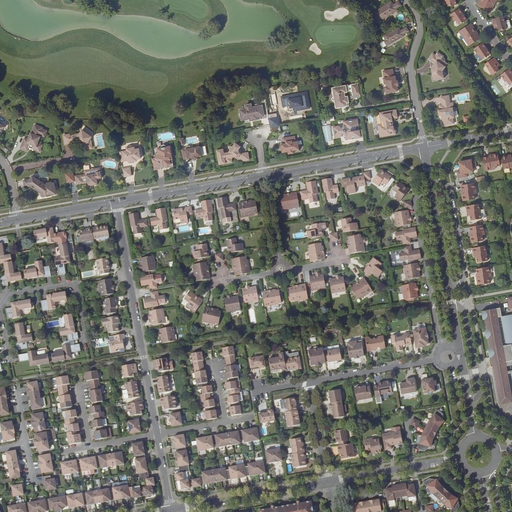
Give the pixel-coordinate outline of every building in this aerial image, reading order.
[(481,0),(479,0),(477,4),(488,13),(497,0),(481,0)] [(393,5),(391,2),(375,12),(377,16),(374,18),(377,22),(381,20),(389,15),(388,12),(390,11),(391,13),(396,10),(396,9),(401,6),(398,2),(393,5)] [(460,8),(450,15),(455,22),(456,21),(459,25),(467,20),(464,16),(463,14),(464,13),(460,8)] [(503,16),(492,19),(494,27),(496,26),(497,28),(498,28),(499,31),(507,29),(503,16)] [(471,23),(459,32),(469,46),(480,38),(478,35),(478,34),(475,30),(474,31),(473,29),(474,28),(471,23)] [(400,31),(398,27),(382,36),(385,40),(384,41),(386,46),(388,45),(397,41),(395,38),(397,37),(398,39),(403,36),(403,35),(409,32),(406,28),(400,31)] [(487,47),(483,42),(474,49),(478,56),(480,55),(482,59),(490,54),(487,50),(486,48),(487,47)] [(443,65),(446,62),(444,61),(445,60),(444,59),(444,58),(443,57),(442,57),(443,56),(437,52),(435,55),(432,53),(427,59),(429,60),(434,64),(432,67),(433,73),(431,73),(432,80),(443,78),(443,76),(444,75),(443,71),(442,70),(445,66),(443,65)] [(498,64),(494,58),(485,64),(492,75),(499,71),(497,68),(498,67),(497,65),(498,64)] [(393,70),(383,71),(384,78),(383,79),(384,84),(386,84),(386,87),(385,87),(386,93),(397,91),(397,87),(398,87),(397,81),(396,81),(395,77),(394,77),(393,70)] [(511,75),(508,70),(498,77),(503,84),(504,83),(507,87),(511,83),(511,78),(511,76),(511,75)] [(352,96),(360,95),(357,83),(350,84),(351,87),(352,96)] [(490,88),(495,93),(499,90),(494,84),(490,88)] [(339,106),(344,105),(344,100),(342,98),(343,97),(342,92),(345,92),(349,91),(348,87),(347,85),(339,86),(339,88),(334,89),(332,93),(334,94),(332,97),(331,99),(333,100),(335,102),(336,105),(338,104),(339,106)] [(339,88),(339,86),(336,87),(336,86),(330,87),(332,97),(334,94),(332,93),(334,89),(339,88)] [(303,109),(303,110),(310,109),(307,92),(300,93),(300,95),(305,94),(308,108),(303,109)] [(346,100),(360,97),(360,95),(352,96),(345,97),(345,92),(342,92),(343,97),(342,98),(344,100),(344,105),(347,105),(346,100)] [(293,112),(303,110),(303,109),(308,108),(305,94),(300,95),(300,93),(289,95),(289,97),(282,98),(284,108),(287,107),(288,111),(293,110),(293,112)] [(283,113),(293,112),(293,110),(288,111),(287,107),(284,108),(282,98),(289,97),(289,95),(281,97),(283,113)] [(448,96),(440,97),(441,105),(438,106),(439,111),(437,111),(437,114),(439,114),(441,113),(442,120),(440,120),(441,126),(453,124),(452,119),(453,118),(452,108),(453,108),(452,103),(449,104),(448,96)] [(268,119),(265,102),(260,103),(261,107),(259,110),(259,112),(256,112),(256,111),(252,112),(252,109),(246,110),(244,110),(239,117),(239,119),(239,120),(239,121),(240,122),(241,127),(248,126),(248,122),(251,122),(251,123),(252,124),(253,124),(254,124),(255,123),(258,122),(258,124),(261,123),(261,120),(268,119)] [(385,113),(385,112),(379,113),(381,125),(377,125),(380,137),(385,136),(385,135),(390,134),(390,135),(396,134),(394,126),(393,126),(393,124),(392,121),(392,119),(397,118),(396,110),(388,111),(388,112),(385,113)] [(268,119),(269,126),(270,128),(272,127),(273,133),(280,132),(279,126),(278,117),(268,119)] [(352,139),(364,137),(363,130),(353,132),(351,130),(352,127),(358,126),(357,120),(349,121),(349,122),(344,123),(344,127),(342,130),(338,127),(334,128),(335,137),(340,136),(342,132),(345,134),(346,137),(351,137),(352,139)] [(30,140),(29,139),(25,138),(21,149),(28,151),(29,148),(30,147),(34,149),(36,151),(40,152),(42,145),(38,143),(40,137),(39,137),(39,135),(45,138),(48,132),(43,130),(44,128),(40,127),(38,130),(35,128),(33,134),(30,140)] [(83,143),(83,145),(88,149),(93,148),(92,143),(89,141),(92,137),(82,130),(79,135),(73,136),(72,134),(64,135),(66,145),(78,143),(79,142),(81,142),(83,143)] [(293,151),(293,152),(299,151),(297,140),(295,140),(294,136),(282,139),(283,143),(280,143),(281,147),(281,150),(282,154),(288,153),(288,152),(293,151)] [(217,150),(219,163),(231,161),(230,157),(234,156),(237,158),(237,159),(242,159),(243,161),(250,160),(248,152),(240,154),(237,151),(240,146),(235,143),(229,152),(223,153),(223,149),(220,149),(218,148),(216,150),(217,150)] [(152,160),(153,170),(161,169),(161,167),(165,166),(168,168),(173,167),(170,147),(166,147),(163,145),(162,145),(160,148),(158,149),(158,153),(157,154),(157,155),(156,155),(157,155),(157,156),(157,157),(156,159),(152,160)] [(119,154),(121,162),(128,161),(129,164),(133,163),(133,162),(132,160),(136,159),(140,159),(140,156),(141,155),(141,154),(141,153),(141,152),(140,151),(139,151),(139,149),(134,149),(134,146),(132,146),(131,146),(130,146),(129,146),(128,146),(127,147),(126,147),(126,151),(119,152),(119,154)] [(181,153),(183,163),(192,162),(193,164),(194,165),(198,164),(199,163),(198,161),(203,160),(202,150),(192,151),(192,150),(191,149),(187,150),(186,151),(186,152),(181,153)] [(488,157),(483,158),(485,171),(491,170),(491,167),(495,167),(500,166),(498,154),(492,155),(493,156),(488,157)] [(508,155),(502,157),(504,169),(511,167),(511,157),(511,158),(508,158),(508,155)] [(471,160),(462,161),(459,165),(460,168),(462,168),(462,171),(460,171),(457,172),(458,178),(468,177),(467,173),(473,172),(471,160)] [(86,179),(87,183),(87,186),(97,185),(96,179),(101,178),(99,168),(94,169),(95,174),(89,175),(88,170),(83,170),(84,174),(74,176),(75,182),(75,185),(83,183),(82,179),(86,179)] [(122,170),(123,178),(132,176),(131,169),(122,170)] [(384,173),(385,172),(381,170),(373,182),(379,186),(381,182),(386,185),(391,178),(384,173)] [(67,183),(75,182),(74,176),(73,173),(66,175),(67,183)] [(40,193),(41,198),(48,197),(47,196),(51,195),(51,196),(58,195),(55,182),(52,183),(52,181),(47,182),(45,185),(30,175),(28,178),(21,179),(22,187),(30,186),(40,193)] [(341,185),(342,188),(348,187),(349,194),(356,193),(355,188),(361,187),(359,178),(351,179),(351,178),(341,180),(341,185)] [(333,186),(331,179),(322,180),(324,190),(326,190),(327,200),(335,199),(334,193),(334,191),(335,191),(335,193),(339,192),(338,185),(334,186),(335,188),(333,188),(333,186)] [(301,192),(302,199),(308,198),(307,196),(309,196),(309,198),(310,203),(317,202),(315,191),(317,191),(315,181),(306,183),(308,191),(308,193),(307,193),(306,191),(301,192)] [(400,202),(409,189),(405,186),(405,187),(398,183),(393,190),(397,193),(394,197),(400,202)] [(475,183),(461,185),(462,191),(463,195),(462,196),(463,201),(475,199),(474,194),(473,190),(476,189),(475,183)] [(284,196),(280,197),(283,209),(286,209),(293,207),(293,209),(299,208),(297,193),(290,194),(291,196),(287,196),(284,196)] [(230,212),(236,211),(235,204),(229,205),(229,207),(228,207),(228,205),(226,197),(217,199),(219,208),(221,208),(223,219),(230,218),(229,212),(228,210),(230,210),(230,212)] [(210,200),(201,202),(203,209),(203,211),(202,211),(201,210),(195,211),(197,218),(203,217),(202,215),(204,215),(204,216),(205,222),(212,221),(210,210),(212,210),(210,200)] [(258,214),(256,201),(252,202),(249,202),(249,203),(245,204),(245,202),(239,203),(241,218),(248,217),(247,215),(254,214),(258,214)] [(479,204),(466,206),(467,212),(470,212),(471,215),(470,216),(471,220),(481,218),(479,204)] [(191,207),(181,208),(181,210),(173,211),(174,220),(180,219),(181,224),(188,223),(187,215),(192,214),(192,211),(191,207)] [(165,208),(156,210),(157,217),(158,219),(156,220),(156,218),(150,219),(151,226),(157,225),(157,223),(158,223),(158,225),(159,230),(167,229),(165,218),(167,218),(165,208)] [(394,213),(397,227),(411,225),(410,222),(410,221),(409,221),(408,218),(410,218),(409,217),(408,211),(394,213)] [(142,227),(148,227),(146,219),(140,220),(141,223),(139,223),(139,221),(138,213),(129,215),(130,224),(132,224),(134,235),(141,233),(140,228),(140,226),(141,225),(142,227)] [(343,228),(344,233),(358,230),(357,223),(352,224),(351,218),(342,220),(344,228),(343,228)] [(308,232),(309,239),(324,237),(323,232),(322,232),(320,224),(312,225),(313,231),(308,232)] [(483,224),(470,227),(471,232),(472,237),(470,237),(472,242),(483,240),(482,235),(482,231),(484,231),(483,224)] [(91,227),(94,241),(97,241),(96,238),(108,236),(106,226),(102,227),(101,225),(91,227)] [(43,231),(43,229),(34,231),(36,240),(48,238),(49,244),(65,241),(63,233),(54,234),(53,227),(46,229),(46,230),(43,231)] [(81,243),(94,241),(91,227),(85,228),(85,230),(79,231),(81,243)] [(403,241),(404,245),(411,243),(410,240),(408,240),(408,239),(410,238),(417,237),(416,228),(406,229),(407,231),(396,233),(397,241),(403,239),(405,239),(405,241),(403,241)] [(351,248),(349,248),(350,254),(365,252),(364,245),(362,246),(361,238),(361,235),(348,237),(348,241),(349,244),(350,244),(351,248)] [(0,263),(4,263),(12,262),(11,254),(4,256),(2,244),(9,242),(7,236),(0,237),(0,263)] [(228,249),(228,254),(243,251),(242,244),(237,245),(236,239),(227,240),(229,249),(228,249)] [(309,256),(310,262),(325,260),(324,254),(322,254),(322,250),(322,247),(321,243),(309,246),(309,249),(311,256),(309,256)] [(60,245),(59,245),(61,257),(55,258),(56,266),(58,266),(59,275),(66,274),(64,264),(71,263),(69,255),(68,256),(67,253),(69,252),(67,244),(60,245)] [(194,260),(209,257),(208,252),(207,252),(205,244),(197,246),(198,251),(193,252),(194,260)] [(486,246),(473,248),(474,254),(477,254),(478,257),(477,257),(478,262),(488,260),(486,246)] [(410,250),(412,250),(411,247),(404,248),(405,251),(407,251),(407,253),(405,253),(399,254),(401,261),(411,259),(412,261),(421,259),(420,250),(412,251),(410,252),(410,250)] [(141,269),(142,273),(156,270),(153,256),(139,259),(141,265),(141,266),(142,266),(143,269),(141,269)] [(236,269),(234,270),(235,276),(250,273),(249,267),(247,267),(246,260),(246,257),(233,259),(234,262),(234,266),(235,266),(236,269)] [(97,260),(94,261),(96,271),(99,270),(100,275),(109,273),(108,270),(110,270),(108,258),(97,260)] [(369,266),(368,265),(364,272),(370,277),(372,274),(378,278),(382,272),(378,269),(381,264),(374,259),(369,266)] [(24,271),(25,279),(34,277),(33,276),(37,275),(37,277),(44,275),(45,277),(51,276),(50,267),(49,266),(43,267),(42,261),(34,262),(36,268),(24,270),(24,271)] [(14,274),(12,262),(4,263),(5,272),(7,271),(7,275),(6,275),(0,276),(0,278),(1,286),(7,285),(7,282),(21,280),(20,272),(14,274)] [(194,275),(195,282),(210,279),(209,273),(207,273),(207,269),(207,266),(206,263),(193,265),(194,268),(195,275),(194,275)] [(406,280),(420,278),(419,271),(419,270),(418,271),(417,268),(418,268),(418,267),(418,264),(404,266),(406,280)] [(490,267),(477,269),(478,275),(479,279),(477,279),(478,285),(490,283),(489,277),(488,273),(491,273),(490,267)] [(151,286),(149,286),(150,290),(157,289),(156,285),(154,285),(154,284),(156,284),(162,283),(160,275),(149,277),(149,275),(140,277),(141,286),(149,285),(151,285),(151,286)] [(316,276),(309,277),(312,291),(326,289),(323,275),(320,275),(319,276),(320,277),(317,277),(317,276),(316,276)] [(346,291),(343,278),(340,278),(339,278),(340,280),(337,280),(337,279),(336,279),(329,280),(332,294),(346,291)] [(112,279),(97,282),(100,296),(113,294),(113,291),(114,290),(112,279)] [(364,279),(359,282),(360,284),(357,286),(356,285),(354,287),(351,289),(358,299),(361,298),(367,294),(367,295),(373,291),(364,279)] [(296,288),(292,288),(289,289),(291,301),(295,300),(302,299),(302,300),(308,299),(305,284),(299,285),(300,287),(296,288)] [(404,300),(418,298),(417,291),(416,291),(415,288),(416,288),(416,287),(416,284),(402,286),(404,300)] [(258,301),(256,287),(249,288),(249,289),(246,290),(246,289),(245,289),(242,289),(244,303),(258,301)] [(279,290),(276,291),(272,291),(272,292),(269,293),(268,291),(262,292),(265,307),(271,306),(271,305),(278,303),(281,303),(279,290)] [(56,302),(67,300),(66,292),(58,293),(58,294),(55,295),(54,294),(47,295),(48,300),(41,301),(43,311),(57,308),(56,302)] [(150,293),(151,296),(153,296),(153,298),(151,298),(144,299),(145,308),(155,307),(154,305),(165,303),(164,296),(158,297),(156,297),(156,296),(158,295),(157,292),(150,293)] [(199,307),(203,301),(196,296),(196,297),(189,292),(184,299),(189,302),(186,307),(192,311),(196,305),(199,307)] [(240,310),(238,296),(231,298),(231,299),(228,299),(228,298),(227,298),(224,299),(226,313),(240,310)] [(115,297),(105,299),(106,308),(104,308),(105,314),(116,312),(116,310),(118,309),(115,297)] [(12,308),(5,309),(7,319),(22,316),(21,310),(32,308),(31,299),(22,301),(22,302),(19,303),(19,301),(11,303),(12,308)] [(221,312),(218,311),(214,310),(214,311),(211,310),(211,308),(205,307),(202,322),(208,323),(208,322),(215,324),(218,324),(221,312)] [(511,373),(502,375),(500,362),(511,360),(511,331),(509,315),(504,316),(502,316),(500,308),(494,309),(494,310),(492,311),(492,309),(481,311),(483,320),(485,320),(487,329),(485,330),(486,338),(488,338),(490,348),(488,348),(489,357),(492,357),(493,365),(494,373),(492,374),(497,402),(498,405),(499,408),(502,413),(503,414),(506,417),(507,418),(511,421),(511,373)] [(150,319),(152,326),(166,323),(163,309),(149,311),(149,315),(150,316),(151,316),(151,318),(150,318),(150,319)] [(69,341),(79,339),(77,333),(76,333),(75,326),(74,326),(73,323),(74,322),(73,314),(70,315),(64,315),(67,327),(60,328),(62,336),(68,335),(69,341)] [(119,316),(101,319),(103,327),(107,326),(109,334),(120,332),(119,326),(121,326),(119,316)] [(18,343),(17,343),(18,350),(28,348),(27,348),(26,342),(33,341),(32,333),(25,335),(24,323),(23,323),(15,324),(15,325),(16,333),(18,333),(18,336),(17,336),(18,343)] [(416,329),(412,330),(415,347),(420,347),(419,345),(424,344),(427,343),(426,338),(425,338),(424,333),(425,333),(424,327),(421,328),(419,326),(417,327),(416,329)] [(160,337),(162,344),(176,341),(173,327),(159,329),(160,333),(160,334),(161,333),(161,336),(160,336),(160,337)] [(405,345),(411,344),(409,331),(403,332),(402,334),(401,336),(398,336),(396,335),(396,334),(391,335),(392,342),(393,342),(394,345),(396,346),(396,350),(402,349),(402,347),(402,345),(402,344),(404,344),(405,345)] [(122,335),(116,336),(117,341),(109,342),(111,353),(120,351),(119,349),(125,348),(122,335)] [(365,339),(367,351),(385,347),(383,335),(378,336),(376,339),(373,336),(371,338),(365,339)] [(358,355),(359,356),(364,355),(361,340),(346,342),(349,358),(354,357),(354,355),(358,355)] [(71,352),(81,351),(79,344),(70,346),(70,344),(63,345),(64,351),(51,354),(53,363),(62,361),(62,360),(65,359),(65,360),(73,359),(71,352)] [(235,358),(233,346),(220,348),(222,357),(225,356),(225,359),(235,358)] [(320,364),(325,363),(325,362),(323,351),(323,348),(318,348),(318,347),(317,346),(313,347),(312,348),(312,350),(308,350),(311,365),(315,364),(320,364)] [(323,351),(325,362),(329,361),(329,362),(334,361),(337,360),(342,360),(339,348),(327,351),(327,350),(323,351)] [(19,355),(20,361),(29,360),(30,367),(38,365),(38,364),(41,363),(41,365),(50,363),(48,354),(36,357),(35,350),(28,352),(28,353),(19,355)] [(206,359),(204,351),(191,353),(194,365),(203,364),(203,360),(206,359)] [(283,353),(286,371),(291,370),(290,368),(295,367),(295,369),(301,368),(298,353),(289,354),(288,352),(283,353)] [(282,371),(286,371),(283,353),(279,353),(279,358),(268,360),(271,372),(275,371),(275,369),(278,369),(281,368),(282,371)] [(260,368),(266,367),(264,356),(249,358),(250,368),(255,367),(259,366),(260,368)] [(166,358),(152,360),(153,367),(157,366),(158,369),(158,372),(169,370),(166,358)] [(511,360),(500,362),(502,375),(511,373),(511,360)] [(226,373),(237,371),(236,361),(230,362),(226,363),(226,366),(225,366),(226,373)] [(137,371),(136,364),(122,366),(124,378),(134,376),(134,374),(133,372),(137,371)] [(196,378),(207,376),(206,370),(204,370),(204,367),(194,368),(196,378)] [(86,378),(87,381),(89,381),(90,384),(100,382),(97,371),(85,373),(85,374),(86,378)] [(235,381),(239,380),(237,371),(226,373),(228,379),(229,378),(229,382),(235,381)] [(431,380),(431,377),(427,378),(426,373),(420,374),(424,395),(428,395),(429,393),(431,393),(432,394),(436,393),(435,391),(437,390),(435,380),(433,380),(431,380)] [(170,375),(158,377),(159,383),(161,393),(171,391),(170,382),(171,382),(170,375)] [(57,390),(68,388),(67,385),(70,384),(69,381),(68,378),(68,376),(55,378),(57,390)] [(207,382),(208,382),(207,376),(196,378),(198,388),(201,387),(207,386),(207,382)] [(399,383),(401,393),(416,391),(413,377),(405,378),(406,382),(399,383)] [(378,385),(373,386),(375,397),(380,396),(380,394),(393,392),(391,380),(385,381),(385,382),(383,383),(383,382),(378,383),(378,385)] [(28,388),(26,388),(27,392),(39,390),(38,381),(27,383),(28,388)] [(137,388),(136,381),(124,383),(126,390),(127,390),(128,399),(139,397),(137,388)] [(230,393),(240,391),(239,387),(237,388),(235,381),(229,382),(225,383),(226,390),(229,390),(230,393)] [(201,398),(211,396),(210,393),(213,392),(212,385),(207,386),(201,387),(202,394),(200,394),(201,398)] [(100,386),(90,388),(91,391),(89,391),(90,397),(102,395),(100,386)] [(362,386),(358,387),(354,388),(356,400),(371,397),(369,386),(366,387),(366,386),(362,386)] [(0,396),(8,395),(8,392),(6,392),(5,387),(0,387),(0,396)] [(328,400),(329,404),(341,401),(339,389),(329,391),(329,395),(330,399),(328,400)] [(39,390),(27,392),(27,396),(28,395),(30,395),(30,400),(40,398),(39,390)] [(240,391),(230,393),(231,396),(228,397),(229,403),(232,403),(239,401),(238,395),(240,394),(240,391)] [(60,402),(71,400),(70,394),(69,394),(68,392),(58,394),(60,402)] [(0,396),(0,404),(8,404),(7,399),(8,399),(9,398),(8,395),(0,396)] [(102,395),(90,397),(92,403),(93,403),(94,407),(100,406),(104,405),(102,395)] [(175,395),(159,398),(160,405),(163,404),(163,406),(164,410),(175,408),(175,403),(176,403),(175,395)] [(205,408),(212,406),(215,406),(214,399),(211,399),(211,396),(201,398),(202,402),(204,401),(205,408)] [(287,411),(297,409),(296,403),(295,403),(294,402),(296,402),(295,397),(283,399),(285,407),(286,407),(287,411)] [(30,400),(29,400),(28,400),(29,404),(31,403),(32,410),(42,408),(40,398),(30,400)] [(71,407),(72,407),(71,400),(60,402),(62,412),(65,411),(72,410),(71,407)] [(144,410),(142,401),(127,404),(128,412),(130,412),(131,416),(142,414),(141,410),(144,410)] [(244,413),(242,401),(239,401),(232,403),(232,407),(229,407),(231,416),(244,413)] [(341,401),(329,404),(330,408),(331,408),(333,408),(334,412),(332,412),(331,414),(332,417),(333,418),(344,417),(343,411),(346,411),(345,405),(342,405),(341,401)] [(9,408),(11,407),(10,403),(8,403),(8,404),(0,404),(0,415),(10,414),(9,408)] [(100,406),(94,407),(89,407),(90,409),(90,412),(91,415),(94,414),(95,417),(104,416),(104,413),(101,413),(100,406)] [(203,408),(205,420),(218,418),(216,409),(213,410),(212,406),(205,408),(203,408)] [(434,413),(429,420),(439,426),(442,422),(441,421),(443,420),(442,419),(443,419),(442,412),(437,408),(434,412),(434,413)] [(65,422),(75,421),(74,418),(77,417),(77,414),(76,411),(76,409),(72,410),(65,411),(67,419),(64,419),(65,422)] [(260,422),(275,420),(274,413),(273,409),(267,410),(267,411),(267,412),(263,413),(263,411),(258,412),(260,422)] [(300,424),(297,409),(287,411),(285,411),(287,426),(300,424)] [(169,414),(171,426),(182,424),(180,412),(169,414)] [(31,420),(32,423),(45,421),(43,413),(32,415),(32,420),(31,420)] [(104,416),(95,417),(95,421),(92,421),(92,424),(93,427),(93,428),(96,428),(104,426),(102,419),(105,419),(104,416)] [(131,434),(141,432),(139,420),(128,421),(131,434)] [(439,426),(429,420),(425,427),(436,433),(439,426)] [(2,432),(15,430),(14,426),(13,426),(12,421),(1,423),(2,432)] [(45,421),(32,423),(33,427),(34,427),(35,431),(46,430),(45,421)] [(76,431),(80,431),(80,429),(79,426),(79,424),(75,424),(75,421),(65,422),(65,426),(68,426),(69,432),(76,431)] [(95,439),(95,440),(108,438),(106,426),(104,426),(96,428),(97,431),(94,432),(95,436),(95,439)] [(249,429),(252,441),(260,440),(259,438),(258,427),(249,429)] [(425,427),(421,435),(433,439),(436,433),(425,427)] [(249,429),(239,431),(240,441),(244,440),(245,443),(252,441),(249,429)] [(338,441),(339,445),(349,443),(348,440),(346,440),(344,429),(334,430),(335,435),(336,435),(336,437),(335,438),(336,442),(338,441)] [(381,433),(384,449),(391,448),(391,444),(395,443),(395,442),(397,442),(397,443),(402,442),(400,429),(381,433)] [(15,433),(15,430),(2,432),(4,441),(15,438),(14,433),(15,433)] [(67,433),(69,445),(82,443),(82,441),(81,438),(80,434),(77,435),(76,431),(69,432),(67,433)] [(239,431),(231,432),(233,445),(241,443),(240,441),(239,431)] [(35,439),(36,443),(48,441),(47,432),(35,434),(36,439),(35,439)] [(231,432),(223,434),(225,446),(233,445),(231,432)] [(173,436),(176,448),(186,446),(184,434),(173,436)] [(215,435),(217,445),(217,448),(225,446),(223,434),(215,435)] [(204,437),(207,450),(215,448),(214,445),(217,445),(215,435),(204,437)] [(433,439),(421,435),(419,443),(418,443),(417,448),(423,450),(429,446),(430,446),(430,444),(431,444),(433,439)] [(197,444),(199,451),(207,450),(204,437),(196,438),(197,444)] [(373,449),(374,452),(381,451),(378,437),(364,439),(366,450),(371,449),(373,449)] [(292,452),(305,451),(304,444),(302,445),(301,443),(301,438),(290,440),(292,452)] [(48,441),(36,443),(36,446),(37,446),(38,451),(49,449),(48,441)] [(135,456),(145,454),(143,442),(132,444),(134,456),(135,456)] [(339,445),(337,445),(339,452),(340,452),(341,451),(342,454),(343,458),(355,456),(353,443),(349,443),(339,445)] [(176,448),(177,459),(188,457),(187,450),(186,450),(186,446),(176,448)] [(277,461),(283,461),(282,455),(280,448),(266,451),(268,463),(273,462),(273,461),(276,461),(277,461)] [(18,460),(20,460),(19,456),(17,457),(16,450),(6,452),(7,462),(18,460)] [(306,455),(305,451),(292,452),(291,454),(294,467),(306,465),(305,459),(304,455),(306,455)] [(123,452),(115,453),(117,465),(125,464),(124,458),(123,452)] [(108,464),(109,467),(117,465),(115,453),(107,455),(108,464)] [(39,461),(39,464),(52,462),(50,454),(39,456),(40,461),(39,461)] [(136,467),(146,465),(146,463),(146,460),(145,454),(135,456),(136,459),(135,459),(136,467)] [(99,456),(101,468),(106,467),(105,465),(108,464),(107,455),(99,456)] [(90,470),(101,468),(99,456),(88,458),(90,470)] [(177,459),(180,469),(189,468),(189,464),(190,464),(188,457),(177,459)] [(82,472),(90,470),(88,458),(80,459),(81,469),(82,472)] [(69,461),(71,474),(79,472),(78,470),(81,469),(80,459),(69,461)] [(9,470),(21,468),(21,464),(18,465),(18,460),(7,462),(9,470)] [(255,462),(257,474),(266,473),(264,460),(255,462)] [(61,463),(62,469),(63,475),(71,474),(69,461),(61,463)] [(39,464),(40,468),(41,468),(41,471),(42,473),(53,471),(52,462),(39,464)] [(245,466),(247,476),(257,474),(255,462),(248,463),(249,466),(245,466)] [(236,465),(239,478),(247,476),(245,466),(245,464),(236,465)] [(139,477),(148,475),(147,469),(147,466),(146,465),(136,467),(137,474),(138,474),(139,477)] [(226,470),(228,480),(239,478),(236,465),(229,467),(229,469),(226,470)] [(218,469),(220,481),(228,480),(226,470),(226,467),(218,469)] [(10,478),(21,477),(20,472),(22,471),(21,468),(9,470),(10,478)] [(176,474),(177,481),(180,480),(185,480),(184,472),(190,471),(189,468),(180,469),(180,473),(176,474)] [(210,470),(212,483),(220,481),(218,469),(210,470)] [(203,474),(204,484),(212,483),(210,470),(202,472),(203,474)] [(192,479),(194,488),(202,486),(201,485),(204,484),(203,474),(199,475),(200,478),(192,479)] [(50,475),(42,476),(42,477),(43,485),(45,484),(46,490),(55,489),(56,489),(54,478),(51,479),(50,475)] [(152,486),(155,486),(153,478),(149,479),(148,475),(139,477),(140,480),(139,481),(140,489),(143,488),(152,486)] [(185,480),(180,480),(182,490),(194,488),(192,479),(189,480),(189,479),(185,480)] [(432,493),(441,485),(438,481),(437,482),(436,480),(435,480),(435,479),(429,479),(423,483),(427,487),(428,486),(432,493)] [(23,488),(24,488),(23,480),(21,480),(14,481),(15,485),(12,486),(13,496),(15,496),(24,494),(23,488)] [(120,486),(122,498),(130,497),(129,487),(128,484),(120,486)] [(407,487),(406,485),(399,486),(401,498),(408,497),(407,487)] [(416,497),(414,485),(407,487),(408,497),(409,499),(416,497)] [(446,490),(441,485),(432,493),(438,499),(446,490)] [(110,490),(111,500),(122,498),(120,486),(112,487),(113,490),(110,490)] [(140,489),(142,496),(145,496),(148,495),(153,494),(152,486),(143,488),(140,489)] [(401,498),(399,486),(392,488),(393,489),(394,499),(401,498)] [(129,487),(130,497),(134,496),(134,498),(142,496),(140,489),(133,490),(132,487),(129,487)] [(102,489),(104,501),(111,500),(110,490),(109,488),(102,489)] [(93,490),(95,503),(104,501),(102,489),(93,490)] [(393,489),(385,491),(387,502),(395,501),(394,499),(393,489)] [(86,494),(88,504),(95,503),(93,490),(86,492),(86,494)] [(452,495),(446,490),(438,499),(445,505),(452,495)] [(75,494),(77,506),(88,504),(86,494),(83,495),(82,492),(75,494)] [(66,495),(69,508),(77,506),(75,494),(66,495)] [(456,498),(452,495),(445,505),(452,508),(451,510),(455,511),(459,506),(458,500),(457,500),(456,499),(456,498)] [(57,497),(59,510),(62,509),(62,507),(67,506),(65,496),(57,497)] [(55,510),(59,510),(57,497),(48,499),(50,509),(55,508),(55,510)] [(36,501),(38,511),(42,511),(47,511),(45,499),(36,501)] [(358,505),(355,505),(351,506),(352,511),(381,511),(381,509),(384,508),(383,500),(379,501),(376,502),(376,500),(372,501),(368,502),(369,503),(366,504),(365,503),(364,503),(364,502),(358,503),(358,505)] [(38,511),(36,501),(28,502),(29,511),(38,511)] [(260,511),(313,511),(312,502),(300,504),(300,502),(300,501),(296,502),(296,505),(275,508),(274,505),(271,506),(271,507),(271,509),(260,511)] [(16,505),(17,511),(26,511),(25,503),(16,505)]
